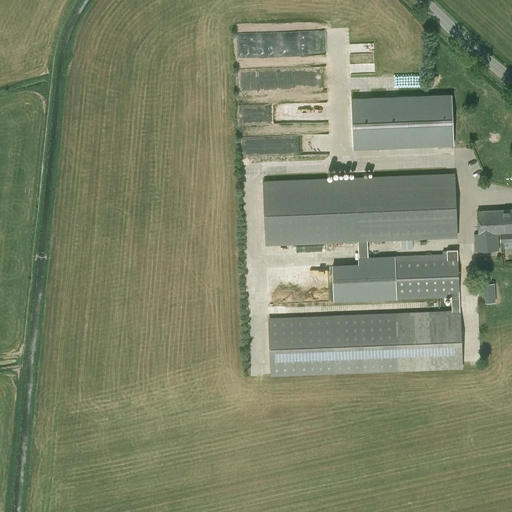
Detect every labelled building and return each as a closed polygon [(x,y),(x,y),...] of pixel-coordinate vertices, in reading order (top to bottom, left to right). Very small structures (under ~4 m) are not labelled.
[(254,58),(253,34),(237,35),(238,58),(254,58)] [(356,53),(374,53),(373,43),(355,43),(356,53)] [(352,74),(374,73),(374,63),(351,64),(352,74)] [(399,96),(351,98),(353,149),(454,145),(452,94),(427,95),(399,96)] [(458,235),(456,172),(356,176),(358,240),(458,235)] [(497,233),(500,233),(500,242),(511,241),(511,208),(477,211),(478,233),(474,233),(475,251),(498,250),(497,233)] [(460,296),(457,253),(394,257),(396,315),(268,320),(270,375),(463,367),(460,312),(402,315),(401,299),(460,296)] [(495,283),(482,284),(483,302),(496,302),(495,283)]
